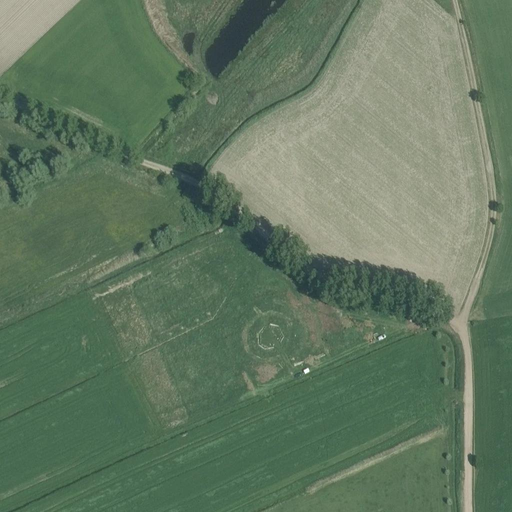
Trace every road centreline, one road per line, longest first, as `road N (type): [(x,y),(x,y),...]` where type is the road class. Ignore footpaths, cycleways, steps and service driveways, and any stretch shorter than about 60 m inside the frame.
road 1 (track): [(461,331),(452,320),(328,281),(176,172),(0,94)]
road 2 (track): [(461,331),(493,207),(448,0)]
road 3 (track): [(468,511),(461,331)]
